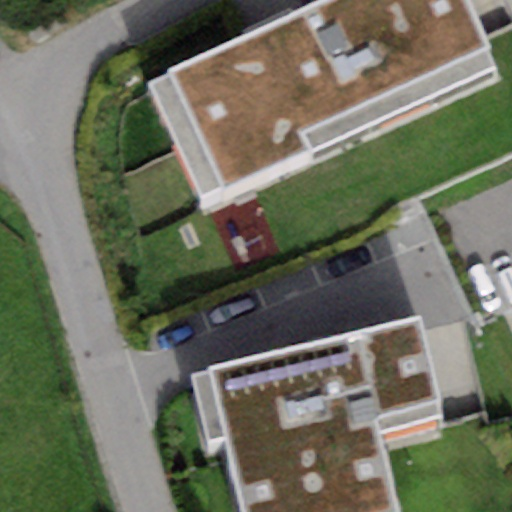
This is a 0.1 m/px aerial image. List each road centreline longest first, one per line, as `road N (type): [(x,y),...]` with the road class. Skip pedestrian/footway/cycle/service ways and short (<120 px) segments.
road 1 (residential): [(21,83),(147,511)]
road 2 (residential): [(171,0),(21,83)]
